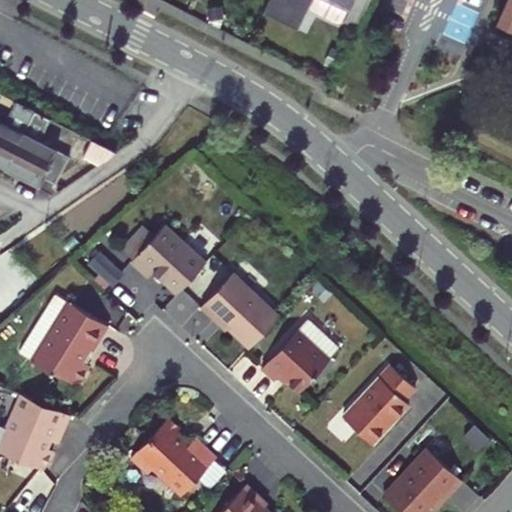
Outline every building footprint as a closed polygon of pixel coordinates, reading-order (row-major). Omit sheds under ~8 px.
[(271,0),(265,13),(299,29),(310,5),(314,11),(338,22),(346,21),(361,28),(373,0),(271,0)] [(0,160),(8,164),(37,109),(16,98),(6,119),(0,115),(0,160)] [(43,140),(54,118),(37,109),(8,164),(42,182),(46,175),(58,181),(71,155),(43,140)] [(121,152),(96,139),(88,155),(105,163),(121,152)] [(160,269),(185,291),(213,260),(172,223),(139,259),(156,274),(160,269)] [(115,280),(125,267),(100,247),(90,260),(115,280)] [(235,324),(258,345),(287,314),(239,269),(207,304),(222,317),(224,314),(235,324)] [(94,349),(109,325),(70,300),(31,359),(52,373),(54,370),(76,385),(89,365),(84,361),(91,350),(94,349)] [(235,324),(224,314),(222,317),(232,327),(235,324)] [(316,317),(270,365),(283,378),(284,377),(287,373),(294,380),(305,391),(347,347),(316,317)] [(420,386),(397,364),(348,416),(376,442),(413,403),(408,399),(420,386)] [(284,377),(291,383),(294,380),(287,373),(284,377)] [(65,440),(77,411),(28,391),(13,428),(0,422),(0,446),(51,468),(59,448),(53,446),(57,437),(65,440)] [(186,426),(174,414),(135,455),(153,472),(159,466),(186,493),(224,454),(202,433),(195,440),(183,429),(186,426)] [(469,479),(434,447),(390,493),(409,511),(431,511),(437,506),(452,490),(455,493),(469,479)] [(280,511),(270,502),(272,500),(252,480),(221,511),(280,511)] [(437,506),(441,509),(455,493),(452,490),(437,506)]
